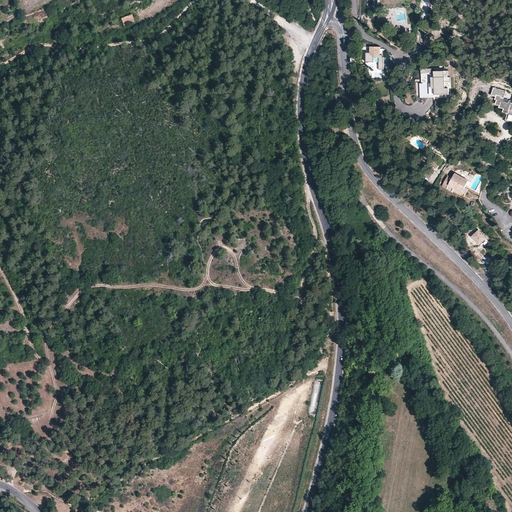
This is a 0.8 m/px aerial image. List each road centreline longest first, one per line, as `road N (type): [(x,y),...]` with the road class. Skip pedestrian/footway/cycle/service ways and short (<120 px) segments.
road 1 (track): [(53,427),(56,388),(46,341),(72,299),(98,284),(218,285),(298,298),(316,246),(307,195),(313,188)]
road 2 (tertiary): [(316,40),(301,127),(335,265),(340,357),(307,511)]
road 3 (tertiary): [(479,282),(366,168),(347,101),(341,35)]
road 4 (track): [(0,64),(35,46),(93,48),(163,34),(198,0)]
road 5 (unknown): [(356,15),(361,33),(407,57),(425,28),(425,0)]
